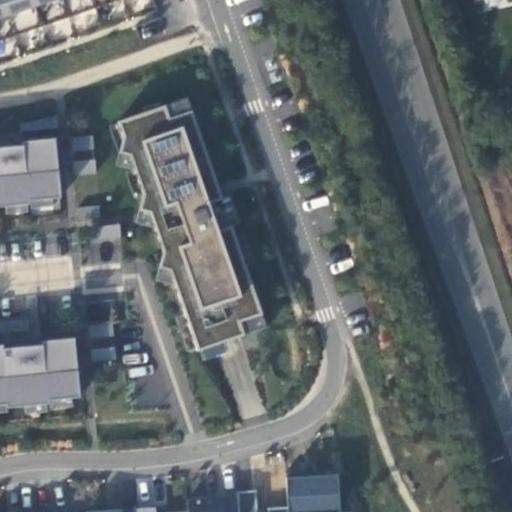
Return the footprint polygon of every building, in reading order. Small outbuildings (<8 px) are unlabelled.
[(0,0),(0,35),(102,0),(0,0)] [(117,117),(196,346),(265,323),(186,93),(117,117)] [(55,111),(19,120),(19,126),(57,122),(55,111)] [(91,131),(70,133),(71,145),(92,143),(91,131)] [(0,201),(29,199),(28,196),(60,193),(54,134),(21,137),(22,140),(0,142),(0,201)] [(93,155),(72,158),(74,170),(94,168),(93,155)] [(98,201),(77,203),(78,214),(99,212),(98,201)] [(118,220),(93,222),(94,235),(119,232),(118,220)] [(26,313),(0,315),(0,326),(27,325),(26,313)] [(111,319),(88,321),(89,333),(112,331),(111,319)] [(2,340),(0,340),(0,399),(6,399),(6,402),(49,399),(47,394),(78,392),(73,333),(41,336),(41,340),(2,344),(2,340)] [(113,342),(90,345),(91,356),(114,354),(113,342)] [(286,501),(286,511),(294,511),(297,511),(350,511),(350,508),(339,508),(337,470),(285,473),(286,501)] [(256,511),(255,484),(235,485),(236,491),(236,511),(286,511),(286,501),(266,502),(266,511),(256,511)] [(236,511),(236,491),(186,494),(187,511),(186,511),(236,511)] [(136,503),(85,506),(85,511),(136,511),(136,509),(136,503)]
